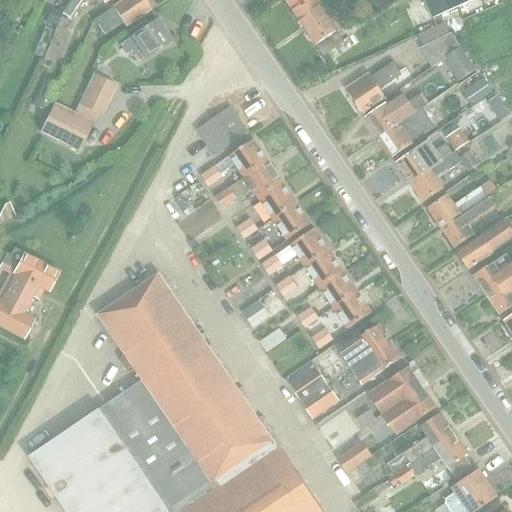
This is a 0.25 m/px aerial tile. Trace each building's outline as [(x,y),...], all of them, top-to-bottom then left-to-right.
[(84,0),(69,0),(61,13),(55,26),(45,54),(56,58),(70,20),(82,2),(84,0)] [(104,36),(126,22),(149,6),(145,0),(119,0),(96,17),(93,19),(104,36)] [(292,11),(322,56),(343,42),(314,0),(285,0),(293,10),(292,11)] [(424,0),(432,18),(473,0),(424,0)] [(45,22),(55,26),(61,13),(50,8),(45,22)] [(171,38),(157,17),(120,42),(126,51),(136,44),(144,56),(171,38)] [(432,69),(445,59),(460,49),(451,34),(420,49),(432,69)] [(445,59),(459,80),(474,70),(460,49),(445,59)] [(346,86),(348,90),(364,113),(385,98),(379,89),(402,74),(392,60),(362,81),(360,77),(346,86)] [(101,116),(116,86),(93,75),(74,114),(53,104),(39,132),(79,152),(92,123),(91,123),(96,113),(101,116)] [(478,83),(472,75),(466,79),(466,80),(460,84),(465,92),(478,83)] [(465,92),(462,93),(471,107),(492,93),(483,79),(478,83),(465,92)] [(45,80),(32,106),(44,112),(57,86),(45,80)] [(384,104),(364,118),(378,138),(421,108),(424,105),(417,95),(407,102),(401,93),(384,104)] [(496,96),(486,103),(493,112),(503,106),(496,96)] [(249,132),(231,106),(196,130),(214,157),(249,132)] [(447,121),(437,107),(427,115),(436,128),(447,121)] [(421,108),(378,138),(390,157),(411,143),(434,127),(427,118),(421,108)] [(454,153),(466,145),(475,139),(468,128),(462,132),(460,129),(445,139),(454,153)] [(244,178),(268,162),(253,140),(229,157),(244,178)] [(409,183),(452,154),(445,144),(434,152),(427,142),(395,163),(409,183)] [(468,172),(479,164),(466,145),(454,153),(452,154),(409,183),(422,202),(442,189),(436,179),(461,162),(468,172)] [(258,199),(282,182),(268,162),(244,178),(215,198),(222,208),(251,188),(258,199)] [(214,167),(200,176),(208,188),(222,178),(214,167)] [(440,229),(486,198),(497,190),(490,180),(453,205),(446,195),(426,209),(440,229)] [(272,219),(296,203),(282,182),(258,199),(272,219)] [(492,207),(486,198),(440,229),(453,248),(473,234),(466,225),(492,207)] [(187,201),(179,207),(187,217),(194,211),(187,201)] [(0,224),(15,218),(8,203),(4,205),(0,212),(0,224)] [(296,203),(272,219),(287,241),(311,224),(296,203)] [(486,245),(506,232),(511,227),(505,217),(455,251),(468,270),(492,254),(486,245)] [(250,219),(236,229),(244,240),(258,230),(250,219)] [(304,265),(328,250),(314,229),(290,246),(304,265)] [(264,240),(250,250),(258,261),(272,252),(264,240)] [(37,301),(53,270),(10,247),(6,254),(0,251),(0,269),(9,274),(0,290),(0,330),(22,342),(34,320),(25,315),(32,302),(30,301),(32,298),(37,301)] [(319,288),(343,271),(328,250),(304,265),(319,288)] [(486,296),(511,278),(511,258),(509,261),(505,254),(472,277),(486,296)] [(275,255),(261,265),(269,277),(283,267),(275,255)] [(28,457),(65,511),(323,511),(157,271),(96,313),(125,355),(118,360),(125,369),(131,365),(141,379),(28,457)] [(334,310),(358,293),(343,271),(319,288),(334,310)] [(289,277),(275,286),(283,298),(297,288),(289,277)] [(511,278),(486,296),(499,315),(511,306),(511,278)] [(358,293),(334,310),(347,329),(371,313),(358,293)] [(271,317),(258,300),(241,313),(253,330),(271,317)] [(310,307),(296,317),(304,329),(319,319),(310,307)] [(511,334),(511,315),(503,322),(511,334)] [(351,368),(390,341),(379,324),(339,352),(351,368)] [(279,329),(259,343),(266,354),(286,340),(279,329)] [(325,329),(311,338),(319,350),(333,340),(325,329)] [(296,336),(287,342),(292,349),(300,343),(296,336)] [(351,368),(362,385),(402,357),(390,341),(351,368)] [(382,415),(422,387),(408,367),(368,394),(382,415)] [(300,402),(327,384),(316,368),(289,386),(300,402)] [(312,419),(338,401),(327,384),(300,402),(312,419)] [(396,435),(416,422),(436,408),(422,387),(382,415),(396,435)] [(356,420),(362,428),(375,419),(369,411),(356,420)] [(394,475),(454,434),(440,414),(420,428),(427,437),(387,464),(394,475)] [(401,485),(421,471),(440,458),(455,479),(472,468),(464,457),(468,454),(454,434),(394,475),(388,480),(393,487),(399,483),(401,485)] [(338,460),(346,473),(370,457),(361,444),(338,460)] [(450,511),(474,511),(497,497),(479,470),(451,489),(454,493),(445,499),(444,503),(450,511)]
